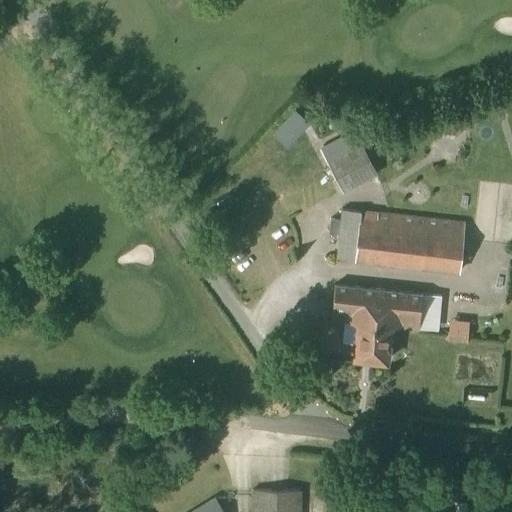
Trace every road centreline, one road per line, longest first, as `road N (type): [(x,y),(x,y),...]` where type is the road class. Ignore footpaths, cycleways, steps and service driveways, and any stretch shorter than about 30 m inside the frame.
road 1 (unclassified): [(511,453),(305,426),(300,403),(21,0)]
road 2 (track): [(0,429),(138,420),(305,426)]
